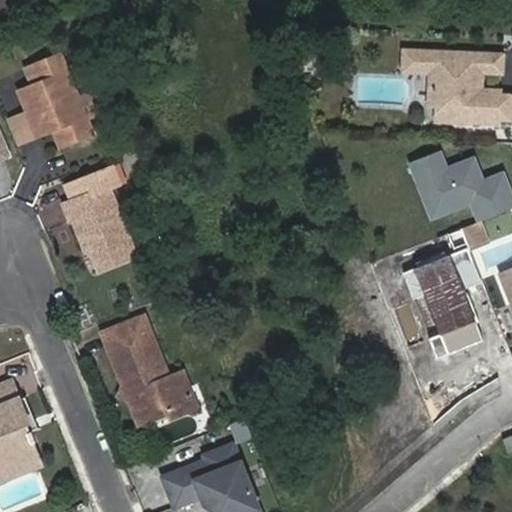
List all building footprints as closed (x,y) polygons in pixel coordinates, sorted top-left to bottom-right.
[(330,48),(315,47),(314,62),(329,63),(330,48)] [(419,52),(405,51),(404,71),(419,72),(419,52)] [(502,72),(503,55),(419,52),(419,72),(431,72),(430,105),(438,105),(437,120),(499,123),(499,118),(511,119),(511,96),(500,96),(500,91),(481,90),(482,71),(502,72)] [(64,126),(71,143),(94,133),(63,54),(38,66),(45,83),(24,91),(40,134),(56,129),(64,126)] [(63,146),(71,143),(64,126),(56,129),(63,146)] [(0,158),(10,155),(0,127),(0,158)] [(441,151),(411,163),(433,218),(472,202),(480,221),(511,208),(511,192),(504,173),(480,182),(477,175),(481,173),(475,158),(448,168),(441,151)] [(121,186),(115,170),(70,187),(76,202),(68,205),(75,224),(77,224),(85,243),(90,241),(94,251),(102,273),(139,258),(112,189),(121,186)] [(478,221),(461,228),(469,249),(487,242),(478,221)] [(511,234),(474,249),(483,270),(511,257),(511,234)] [(85,243),(88,253),(94,251),(90,241),(85,243)] [(511,268),(500,273),(511,303),(511,268)] [(103,333),(123,383),(125,387),(128,385),(132,395),(129,396),(131,401),(139,423),(169,411),(179,397),(191,392),(183,372),(169,378),(144,317),(103,333)] [(12,380),(3,384),(10,400),(19,397),(12,380)] [(125,387),(123,383),(120,389),(117,395),(131,401),(129,396),(132,395),(128,385),(125,387)] [(0,457),(5,455),(10,467),(37,456),(31,441),(36,440),(32,429),(25,432),(22,423),(29,420),(20,398),(19,397),(10,400),(3,384),(0,384),(0,457)] [(196,407),(191,392),(179,397),(169,411),(172,417),(196,407)] [(25,396),(20,398),(29,420),(22,423),(25,432),(32,429),(38,426),(25,396)] [(197,464),(163,477),(174,507),(202,496),(205,505),(222,499),(226,511),(259,511),(233,445),(205,456),(206,461),(210,469),(205,471),(203,466),(197,464)] [(5,455),(0,457),(0,475),(1,477),(40,462),(37,456),(10,467),(5,455)] [(206,461),(197,464),(203,466),(205,471),(210,469),(206,461)] [(226,511),(222,499),(205,505),(220,511),(226,511)]
